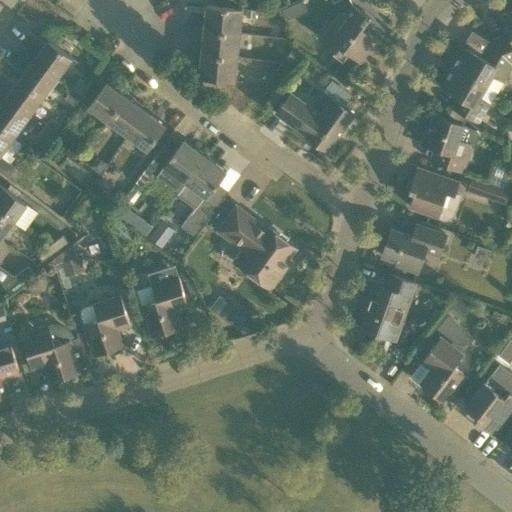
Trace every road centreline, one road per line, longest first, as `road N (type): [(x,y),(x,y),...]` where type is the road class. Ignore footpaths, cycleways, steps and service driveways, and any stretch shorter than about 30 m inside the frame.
road 1 (residential): [(0,433),(287,345),(316,343)]
road 2 (residential): [(360,210),(300,173),(267,165),(222,125),(144,50),(135,0)]
road 3 (residential): [(511,496),(316,343)]
road 4 (residential): [(360,210),(436,9)]
road 5 (residential): [(316,343),(360,210)]
